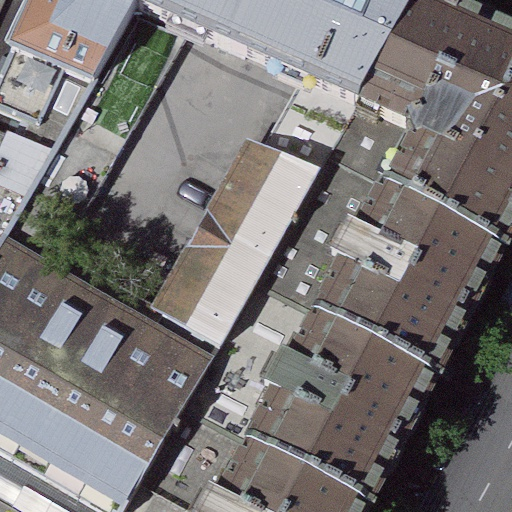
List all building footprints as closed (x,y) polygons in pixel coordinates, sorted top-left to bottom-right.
[(0,0),(0,101),(45,0),(0,0)] [(0,263),(13,243),(150,14),(157,0),(45,0),(0,101),(0,110),(38,127),(31,145),(0,133),(0,263)] [(157,0),(150,14),(310,86),(371,113),(430,0),(157,0)] [(511,29),(445,0),(430,0),(371,113),(437,143),(408,197),(511,253),(511,252),(511,29)] [(0,511),(237,511),(408,197),(437,143),(371,113),(310,86),(274,151),(257,144),(158,324),(13,243),(0,263),(0,511)] [(374,511),(511,253),(408,197),(237,511),(374,511)]
